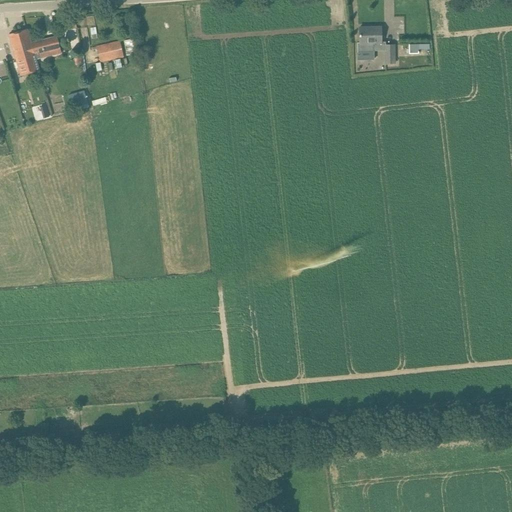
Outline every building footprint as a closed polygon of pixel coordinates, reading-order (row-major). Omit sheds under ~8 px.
[(62,29),(77,28),(75,15),(60,17),(62,29)] [(39,70),(34,53),(31,43),(27,27),(9,32),(21,75),(39,70)] [(381,27),(360,27),(360,44),(358,44),(358,53),(374,52),(374,49),(381,49),(381,44),(385,44),(385,63),(395,63),(395,45),(385,45),(385,42),(382,42),(381,27)] [(57,36),(31,43),(34,53),(39,51),(41,58),(61,53),(57,36)] [(124,57),(120,42),(97,47),(100,62),(124,57)] [(419,44),(410,44),(410,53),(419,53),(419,44)] [(89,107),(84,90),(69,94),(74,111),(89,107)] [(92,101),(93,106),(107,102),(106,97),(92,101)] [(33,107),(36,120),(46,118),(43,104),(33,107)]
